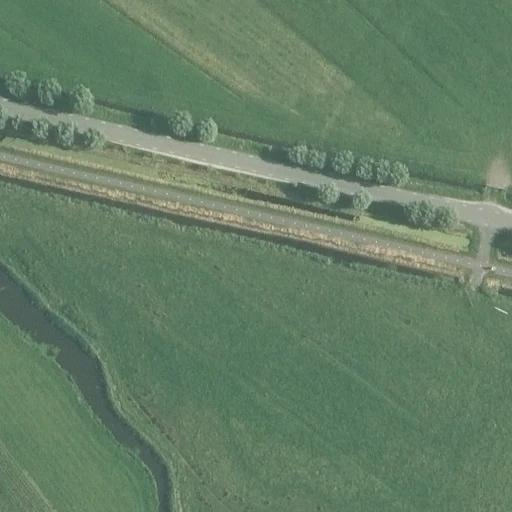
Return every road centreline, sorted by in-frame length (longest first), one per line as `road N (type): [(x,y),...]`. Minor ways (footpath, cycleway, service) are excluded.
road 1 (tertiary): [(511,226),(0,110)]
road 2 (track): [(471,322),(504,154)]
